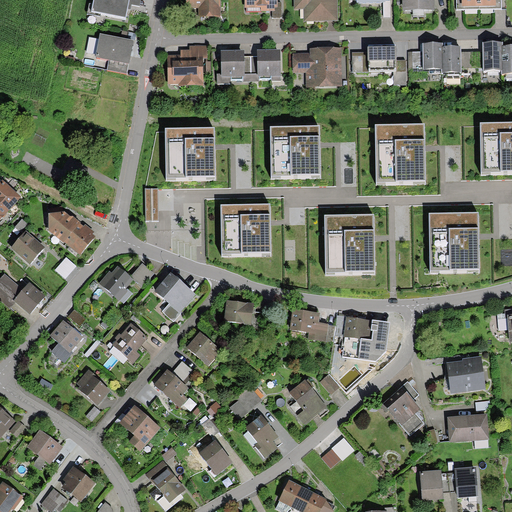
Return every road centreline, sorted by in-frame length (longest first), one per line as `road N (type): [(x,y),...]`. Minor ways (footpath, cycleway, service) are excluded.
road 1 (residential): [(154,40),(511,31)]
road 2 (residential): [(206,511),(321,433),(400,363),(412,306)]
road 3 (residential): [(85,442),(225,275)]
road 4 (residential): [(115,237),(154,40)]
road 5 (residential): [(412,306),(292,298),(225,275)]
road 6 (residential): [(0,370),(115,237)]
